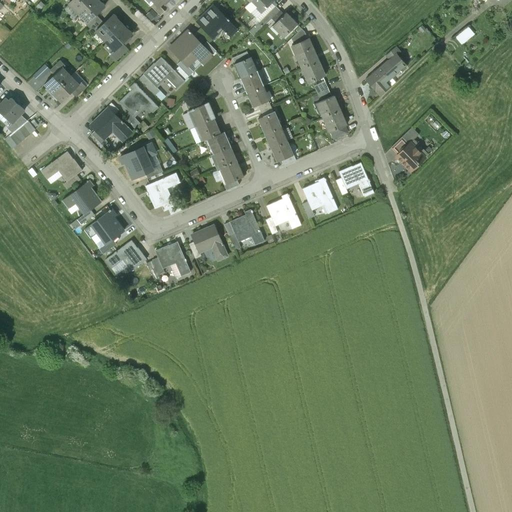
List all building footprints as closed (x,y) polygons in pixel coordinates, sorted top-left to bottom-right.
[(72,0),(69,3),(78,13),(91,0),(72,0)] [(98,0),(91,0),(78,13),(88,22),(96,15),(103,8),(104,7),(104,6),(104,5),(104,4),(103,3),(102,3),(101,3),(98,0)] [(277,5),(274,1),(262,13),(257,8),(258,6),(252,0),(251,1),(242,10),(247,16),(251,12),(256,16),(253,20),(257,24),(267,15),(276,6),(277,5)] [(262,13),(274,1),(272,0),(252,0),(258,6),(257,8),(262,13)] [(160,7),(155,2),(150,6),(160,16),(165,10),(161,6),(160,7)] [(227,19),(214,6),(208,13),(207,12),(196,23),(201,27),(210,36),(220,26),(230,36),(237,29),(229,20),(228,19),(227,19)] [(271,19),(280,10),(276,6),(267,15),(271,19)] [(276,23),(285,15),(280,10),(271,19),(276,23)] [(279,32),(285,37),(297,25),(286,14),(285,15),(276,23),(275,24),(281,30),(279,32)] [(90,28),(100,19),(96,15),(88,22),(86,24),(90,28)] [(104,23),(96,31),(105,41),(122,24),(116,19),(116,18),(117,17),(116,17),(116,16),(115,15),(114,15),(113,15),(112,16),(104,23)] [(266,24),(271,19),(267,15),(257,24),(250,32),(254,36),(266,24)] [(93,35),(96,31),(104,23),(100,19),(90,28),(88,30),(93,35)] [(276,23),(271,19),(266,24),(277,34),(279,32),(281,30),(275,24),(276,23)] [(122,24),(105,41),(115,51),(130,35),(131,35),(132,34),(132,33),(132,32),(131,31),(130,31),(129,31),(128,31),(122,24)] [(207,42),(209,44),(213,39),(210,36),(201,27),(197,32),(207,42)] [(292,39),(304,34),(303,31),(301,29),(292,38),(292,39)] [(202,46),(190,34),(191,33),(190,32),(189,33),(188,31),(184,35),(186,37),(173,50),(182,60),(188,66),(198,56),(204,63),(212,56),(202,46)] [(457,39),(461,44),(470,36),(466,31),(457,39)] [(295,45),(306,39),(304,34),(292,39),(295,45)] [(305,68),(319,62),(309,38),(306,39),(295,45),(292,46),(296,55),(299,54),(302,62),(299,63),(302,69),(305,68)] [(202,46),(212,56),(216,51),(209,44),(207,42),(202,46)] [(123,45),(112,56),(117,61),(128,50),(123,45)] [(390,60),(397,54),(400,52),(395,47),(386,55),(390,60)] [(232,58),(234,64),(251,57),(248,51),(232,58)] [(372,75),(366,80),(380,96),(390,87),(389,86),(388,88),(384,83),(389,78),(390,79),(391,77),(406,64),(397,54),(390,60),(388,62),(387,61),(380,68),(381,68),(373,75),(372,75)] [(198,56),(188,66),(193,72),(194,73),(204,63),(198,56)] [(174,71),(161,57),(155,64),(154,63),(143,74),(144,75),(157,88),(167,78),(177,88),(184,81),(176,72),(175,70),(174,71)] [(234,64),(240,79),(257,71),(251,57),(234,64)] [(62,67),(62,68),(65,65),(60,60),(50,70),(54,75),(62,67)] [(193,72),(188,66),(182,60),(177,64),(189,76),(193,72)] [(309,84),(325,76),(319,62),(305,68),(308,76),(306,77),(309,84)] [(44,84),(53,93),(70,76),(62,68),(62,67),(54,75),(44,84)] [(240,79),(247,93),(264,86),(257,71),(240,79)] [(157,88),(144,75),(139,79),(156,96),(160,91),(157,88)] [(79,85),(70,76),(53,93),(62,102),(71,93),(79,85)] [(389,86),(390,87),(395,82),(391,77),(390,79),(389,78),(384,83),(388,88),(389,86)] [(314,86),(316,92),(328,87),(325,81),(314,86)] [(79,85),(71,93),(76,97),(86,87),(81,82),(79,85)] [(135,84),(134,83),(130,87),(132,89),(119,102),(128,112),(134,117),(144,108),(150,115),(158,107),(136,85),(137,84),(136,83),(135,84)] [(247,93),(253,108),(258,106),(269,101),(270,100),(264,86),(247,93)] [(316,92),(319,98),(330,93),(328,87),(316,92)] [(160,91),(156,96),(161,101),(165,96),(160,91)] [(326,116),(340,110),(334,96),(320,102),(323,110),(321,111),(324,117),(326,116)] [(169,97),(167,105),(174,106),(175,98),(169,97)] [(6,98),(0,104),(0,111),(7,119),(10,116),(15,120),(21,115),(25,110),(11,98),(9,101),(6,98)] [(190,111),(207,104),(205,98),(187,105),(190,111)] [(260,111),(271,107),(269,101),(258,106),(260,111)] [(207,104),(190,111),(193,120),(194,120),(197,126),(214,119),(207,104)] [(263,117),(274,112),(271,107),(260,111),(263,117)] [(131,132),(123,123),(123,122),(122,121),(121,122),(108,108),(101,115),(101,114),(90,125),(96,131),(104,139),(114,129),(124,139),(131,132)] [(346,125),(340,110),(326,116),(329,125),(327,126),(330,132),(333,130),(344,126),(346,125)] [(140,124),(134,117),(128,112),(124,116),(136,128),(138,126),(140,124)] [(258,119),(264,133),(281,126),(275,112),(274,112),(263,117),(258,119)] [(27,121),(21,115),(15,120),(7,128),(12,133),(14,132),(18,128),(23,124),(27,121)] [(197,126),(196,126),(200,135),(201,135),(203,141),(207,139),(220,133),(214,119),(197,126)] [(35,130),(28,120),(23,124),(31,134),(35,130)] [(140,124),(138,126),(143,132),(148,127),(143,121),(140,124)] [(31,134),(23,124),(18,128),(26,138),(31,134)] [(264,133),(270,147),(287,140),(283,130),(281,126),(264,133)] [(347,131),(344,126),(333,130),(335,136),(347,131)] [(283,130),(287,140),(293,138),(288,127),(283,130)] [(402,137),(409,144),(410,143),(413,140),(419,135),(412,127),(402,137)] [(26,138),(18,128),(14,132),(22,141),(26,138)] [(445,130),(440,135),(445,140),(451,135),(445,130)] [(104,139),(96,131),(91,135),(103,146),(107,142),(104,139)] [(22,141),(14,132),(12,133),(9,136),(17,145),(22,141)] [(220,133),(207,139),(210,148),(211,148),(214,154),(230,147),(224,132),(220,133)] [(17,145),(9,136),(4,139),(12,149),(17,145)] [(391,148),(398,155),(409,144),(402,137),(391,148)] [(270,147),(277,162),(282,160),(294,155),(287,140),(270,147)] [(410,143),(425,158),(428,155),(413,140),(410,143)] [(398,155),(396,156),(411,171),(425,158),(410,143),(409,144),(398,155)] [(122,157),(119,158),(122,164),(125,162),(132,178),(146,173),(152,170),(146,157),(155,153),(151,144),(123,156),(122,155),(121,156),(122,157)] [(214,154),(213,154),(217,163),(218,163),(220,169),(237,162),(230,147),(214,154)] [(50,163),(41,171),(47,179),(58,171),(67,182),(77,174),(82,170),(74,159),(73,160),(66,151),(52,162),(51,161),(50,163)] [(296,160),(294,155),(282,160),(284,165),(296,160)] [(224,178),(227,184),(238,179),(243,177),(237,162),(220,169),(223,178),(224,178)] [(352,166),(339,172),(342,178),(346,189),(359,183),(365,197),(374,193),(369,181),(370,181),(369,179),(368,179),(361,163),(352,167),(352,166)] [(152,170),(146,173),(148,179),(163,172),(160,167),(152,170)] [(148,196),(153,209),(161,205),(172,201),(168,193),(166,188),(174,185),(180,182),(176,173),(164,178),(164,177),(162,178),(162,179),(145,186),(149,196),(148,196)] [(77,174),(67,182),(64,184),(67,189),(81,179),(77,174)] [(318,182),(302,189),(308,202),(311,210),(325,205),(328,213),(337,209),(324,178),(318,181),(318,182)] [(348,193),(346,189),(342,178),(335,181),(342,196),(348,193)] [(238,179),(227,184),(229,189),(241,184),(238,179)] [(87,182),(61,201),(68,209),(75,203),(84,214),(91,209),(101,201),(90,187),(93,185),(89,180),(88,181),(88,180),(86,181),(87,182)] [(279,200),(266,206),(271,217),(275,226),(288,220),(292,229),(301,225),(288,196),(289,196),(289,195),(288,195),(287,194),(281,196),(284,202),(281,203),(279,200)] [(177,199),(172,201),(161,205),(164,211),(168,209),(180,204),(177,199)] [(314,216),(311,210),(308,202),(302,204),(308,218),(314,216)] [(180,204),(168,209),(171,214),(182,210),(180,204)] [(91,209),(84,214),(78,219),(81,224),(95,214),(91,209)] [(109,211),(83,230),(90,239),(97,233),(105,244),(113,239),(123,231),(113,216),(115,214),(111,209),(110,210),(109,209),(108,210),(109,211)] [(242,216),(229,222),(234,233),(238,242),(251,236),(255,245),(264,241),(251,213),(252,212),(251,211),(250,210),(244,213),(246,218),(243,219),(242,216)] [(277,232),(275,226),(271,217),(265,220),(272,234),(277,232)] [(79,226),(81,224),(78,219),(69,225),(73,231),(79,226)] [(224,225),(228,236),(234,233),(229,222),(224,225)] [(83,230),(79,226),(73,231),(76,235),(83,230)] [(204,230),(191,236),(194,242),(199,253),(212,247),(217,260),(227,256),(222,245),(223,244),(222,243),(221,243),(214,226),(204,231),(204,230)] [(241,248),(238,242),(234,233),(228,236),(235,250),(241,248)] [(275,242),(272,234),(267,237),(270,244),(275,242)] [(113,239),(105,244),(99,249),(103,254),(117,244),(113,239)] [(115,253),(105,260),(111,268),(122,260),(126,265),(131,271),(146,259),(137,248),(131,241),(116,252),(116,251),(114,252),(115,253)] [(167,245),(155,251),(158,257),(163,269),(170,266),(175,263),(181,276),(190,272),(185,261),(186,261),(185,259),(184,259),(177,242),(168,246),(167,245)] [(199,253),(194,242),(189,245),(195,259),(200,256),(199,253)] [(164,272),(163,269),(158,257),(152,260),(152,261),(158,275),(164,272)] [(122,260),(111,268),(114,273),(126,265),(122,260)] [(159,275),(158,275),(152,261),(147,263),(153,278),(159,275)] [(175,279),(181,276),(175,263),(170,266),(175,279)]
